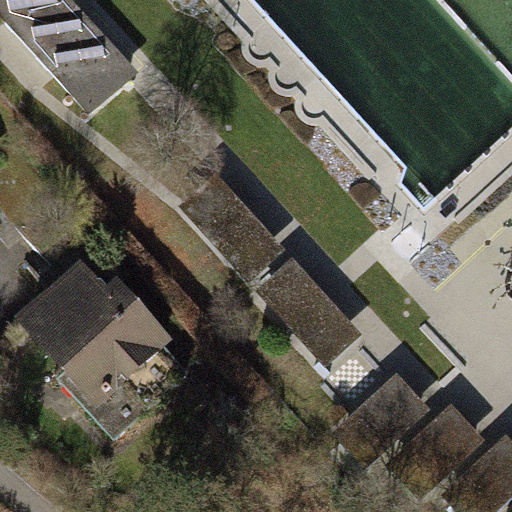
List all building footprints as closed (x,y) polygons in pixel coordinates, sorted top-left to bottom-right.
[(68,0),(0,0),(0,26),(86,118),(136,71),(68,0)] [(214,169),(176,202),(243,279),(281,247),(214,169)] [(349,328),(289,260),(252,292),(312,360),(349,328)] [(74,282),(18,332),(90,411),(81,419),(109,450),(185,381),(110,298),(98,309),(74,282)] [(426,407),(395,371),(332,425),(363,461),(426,407)] [(479,438),(448,403),(383,459),(413,494),(479,438)] [(490,511),(511,493),(511,443),(503,433),(434,492),(450,511),(490,511)]
